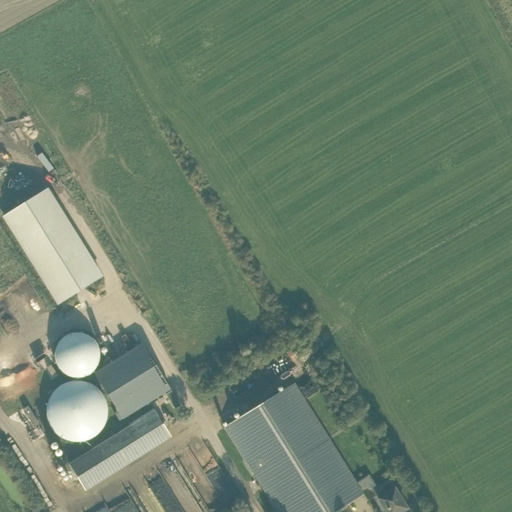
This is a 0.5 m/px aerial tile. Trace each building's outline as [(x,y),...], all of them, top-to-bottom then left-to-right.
[(383,507),(386,511),(401,511),(407,508),(395,488),(381,496),(369,476),(357,483),(145,143),(75,187),(277,511),(333,511),(363,494),(361,491),(368,487),(370,487),(375,495),(373,497),(381,508),(383,507)] [(75,333),(71,334),(67,335),(63,337),(61,340),(59,342),(57,345),(56,348),(55,352),(55,356),(55,358),(55,361),(57,365),(58,368),(60,371),(63,373),(66,375),(70,377),(74,378),(78,378),(82,377),(86,376),(87,375),(90,374),(92,372),(94,370),(96,368),(98,363),(99,360),(99,357),(99,354),(99,352),(98,349),(97,346),(95,342),(93,340),(92,339),(89,336),(86,335),(83,334),(79,333),(77,333),(75,333)] [(141,342),(126,351),(156,399),(170,390),(141,342)] [(81,382),(79,381),(74,381),(72,382),(69,382),(65,384),(61,386),(58,388),(55,390),(53,393),(51,395),(50,397),(49,400),(48,403),(47,405),(47,408),(46,411),(46,415),(47,419),(48,422),(49,424),(51,427),(52,430),(55,433),(59,436),(61,438),(67,440),(71,441),(75,442),(79,442),(83,441),(85,441),(89,439),(95,436),(100,432),(102,429),(104,424),(106,419),(107,416),(107,413),(107,408),(106,403),(104,397),(101,394),(98,390),(95,387),(90,385),(87,383),(84,382),(81,382)] [(4,394),(13,410),(33,400),(24,384),(4,394)] [(175,409),(180,406),(171,392),(166,395),(175,409)] [(39,424),(28,406),(23,409),(34,427),(39,424)] [(170,438),(154,411),(68,464),(85,491),(170,438)] [(206,511),(223,503),(214,485),(200,493),(191,477),(184,481),(177,470),(164,478),(183,511),(206,511)]
